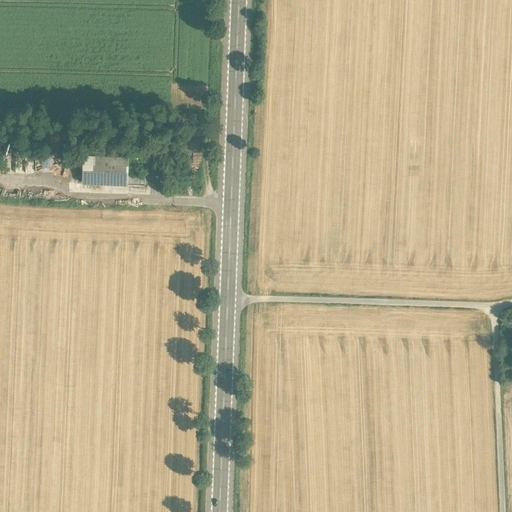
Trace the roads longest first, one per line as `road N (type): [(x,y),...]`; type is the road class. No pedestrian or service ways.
road 1 (secondary): [(219,511),(238,0)]
road 2 (track): [(495,307),(506,511)]
